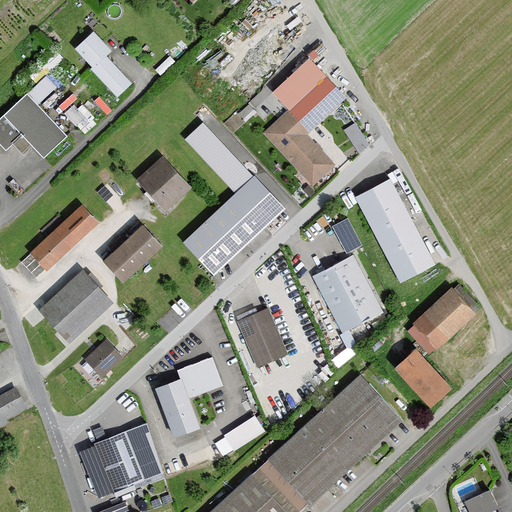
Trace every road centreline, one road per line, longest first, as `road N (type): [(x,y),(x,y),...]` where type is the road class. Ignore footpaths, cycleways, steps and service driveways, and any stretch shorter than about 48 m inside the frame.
road 1 (residential): [(388,137),(58,445)]
road 2 (unknown): [(137,371),(164,437),(184,441),(231,418),(232,388),(197,315)]
road 3 (residential): [(337,511),(511,345)]
road 4 (residential): [(388,137),(511,341)]
road 5 (residential): [(0,220),(138,92)]
road 6 (residential): [(0,286),(58,445)]
road 7 (residential): [(311,0),(388,137)]
road 8 (residential): [(392,511),(481,426)]
